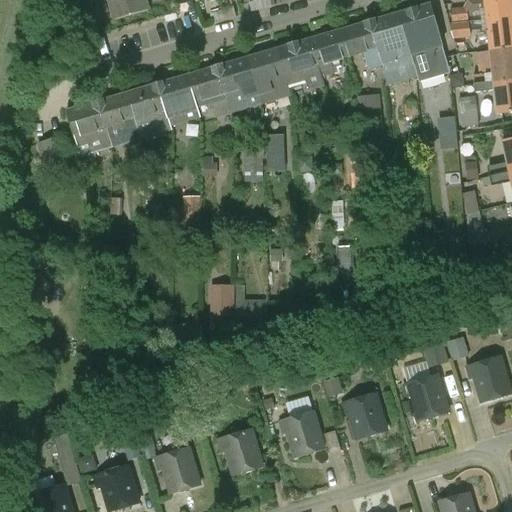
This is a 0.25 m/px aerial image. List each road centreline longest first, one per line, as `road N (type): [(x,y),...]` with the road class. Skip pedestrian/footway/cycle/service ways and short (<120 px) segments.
road 1 (track): [(511,309),(416,304),(88,403)]
road 2 (residential): [(508,440),(257,511)]
road 3 (residential): [(137,51),(339,2)]
